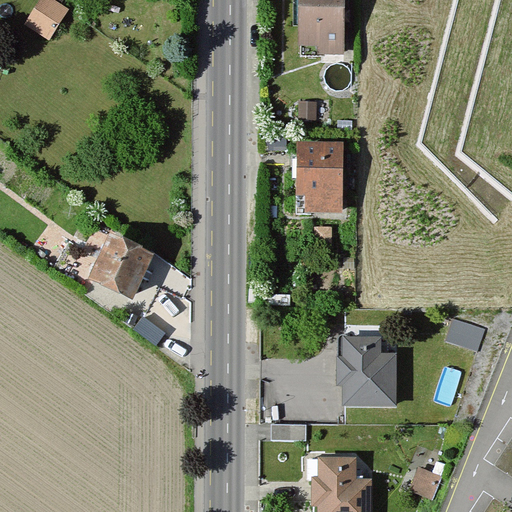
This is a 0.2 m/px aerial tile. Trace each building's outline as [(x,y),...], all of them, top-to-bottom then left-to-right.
[(72,13),(51,0),(42,0),(25,27),(52,44),(72,13)] [(344,0),(296,0),(297,53),(318,53),(319,61),(345,61),(344,0)] [(511,194),(511,0),(446,0),(417,110),(488,187),(511,194)] [(343,151),(295,151),(296,219),(344,218),(343,151)] [(160,265),(113,243),(92,289),(139,311),(160,265)] [(388,340),(348,340),(348,411),(398,411),(398,357),(388,357),(388,340)] [(360,461),(320,461),(320,511),(373,511),(374,483),(360,483),(360,461)] [(441,479),(418,471),(411,494),(435,501),(441,479)]
